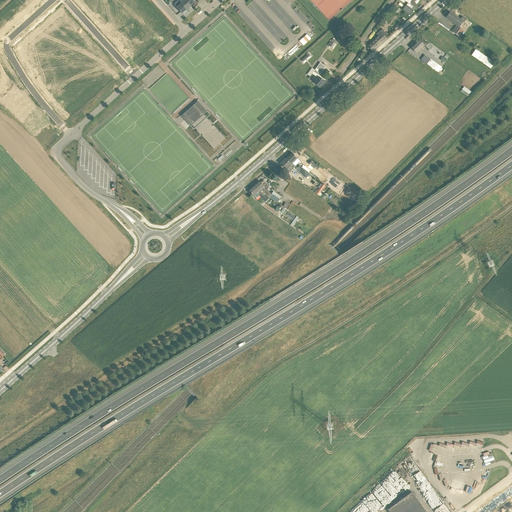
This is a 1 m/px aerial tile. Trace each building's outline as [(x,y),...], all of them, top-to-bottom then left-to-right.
[(136,7),(141,12),(148,5),(144,0),(136,7)] [(191,6),(185,0),(181,3),(187,10),(191,6)] [(187,10),(181,3),(177,7),(182,14),(187,10)] [(153,10),(148,5),(141,12),(145,17),(153,10)] [(414,11),(407,5),(403,10),(410,16),(414,11)] [(60,7),(52,14),(58,21),(66,14),(60,7)] [(460,19),(454,15),(450,12),(446,18),(456,25),(452,31),(460,37),(464,30),(460,28),(466,19),(462,16),(460,19)] [(95,20),(99,25),(107,18),(103,13),(95,20)] [(107,18),(99,25),(104,30),(112,22),(107,18)] [(62,26),(66,31),(74,24),(70,19),(62,26)] [(162,20),(157,24),(164,32),(169,28),(162,20)] [(74,24),(66,31),(71,36),(79,28),(74,24)] [(160,36),(164,32),(157,24),(153,28),(160,36)] [(115,26),(107,33),(111,38),(119,31),(115,26)] [(160,36),(153,28),(148,32),(155,40),(160,36)] [(368,46),(373,51),(387,39),(387,38),(389,37),(389,36),(383,29),(377,34),(378,36),(376,39),(368,46)] [(115,43),(123,36),(119,31),(111,38),(115,43)] [(74,39),(78,44),(86,37),(82,32),(74,39)] [(90,42),(86,37),(78,44),(82,49),(90,42)] [(145,49),(150,45),(143,37),(138,41),(145,49)] [(420,40),(419,40),(411,48),(417,53),(424,45),(425,46),(428,43),(422,38),(420,40)] [(145,49),(138,41),(134,45),(141,53),(145,49)] [(93,45),(86,52),(90,57),(98,50),(93,45)] [(141,53),(134,45),(129,49),(136,57),(141,53)] [(129,49),(124,53),(132,62),(136,57),(129,49)] [(98,50),(90,57),(94,62),(102,55),(98,50)] [(495,63),(476,50),(472,56),(491,69),(495,63)] [(311,56),(309,54),(302,60),(303,62),(311,56)] [(421,60),(427,64),(430,59),(425,55),(421,60)] [(438,65),(434,62),(430,67),(435,70),(438,72),(442,67),(438,65)] [(319,76),(325,66),(320,63),(309,79),(321,88),(325,82),(318,76),(319,76)] [(111,65),(107,69),(114,77),(118,73),(111,65)] [(102,73),(109,81),(114,77),(107,69),(102,73)] [(109,81),(102,73),(98,77),(105,85),(109,81)] [(100,89),(105,85),(98,77),(93,81),(100,89)] [(462,89),(469,95),(471,92),(464,86),(462,89)] [(183,115),(214,149),(226,139),(195,105),(183,115)] [(298,158),(296,156),(292,153),(286,159),(291,165),(293,167),(294,167),(295,168),(297,165),(294,161),(298,158)] [(294,168),(295,168),(294,167),(293,167),(291,165),(286,159),(281,163),(286,169),(288,167),(291,170),(293,169),(294,170),(296,169),(294,168)] [(309,164),(317,170),(319,167),(311,161),(309,164)] [(301,175),(302,174),(306,170),(300,166),(296,169),(301,175)] [(266,195),(278,202),(281,196),(273,191),(272,194),(269,192),(267,189),(269,187),(264,180),(261,183),(259,181),(254,185),(264,196),(266,195)] [(316,190),(314,192),(324,199),(325,197),(324,196),(320,193),(325,185),(324,184),(319,191),(316,190)] [(266,195),(264,196),(254,185),(249,190),(254,196),(255,196),(257,199),(260,196),(265,202),(270,198),(266,195)] [(331,207),(324,216),(329,220),(336,210),(331,207)] [(285,216),(292,220),(295,216),(289,212),(288,212),(286,210),(284,214),(286,215),(285,216)] [(315,216),(311,223),(316,227),(321,219),(315,216)] [(436,453),(460,452),(460,448),(468,450),(468,446),(474,446),(476,446),(479,446),(480,445),(483,446),(484,442),(477,440),(476,443),(469,441),(469,443),(462,441),(461,444),(454,442),(454,444),(447,442),(445,447),(432,444),(430,444),(428,451),(436,453)] [(492,453),(491,453),(490,451),(485,453),(485,455),(483,456),(486,465),(495,462),(492,453)] [(401,478),(390,484),(396,493),(407,487),(401,478)] [(471,493),(472,487),(463,485),(462,490),(471,493)] [(426,511),(412,492),(388,510),(389,511),(426,511)]
